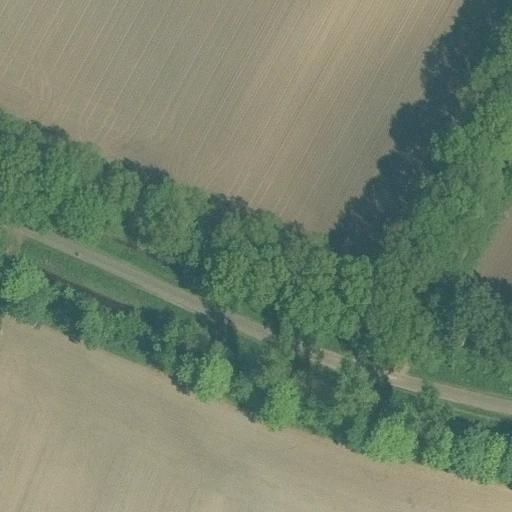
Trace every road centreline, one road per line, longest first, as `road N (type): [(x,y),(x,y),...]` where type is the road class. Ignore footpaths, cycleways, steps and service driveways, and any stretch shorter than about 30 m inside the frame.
road 1 (unclassified): [(511,407),(391,377),(0,204)]
road 2 (track): [(367,367),(511,116)]
